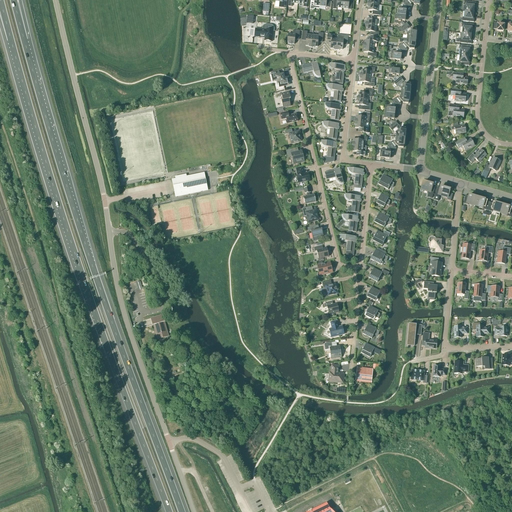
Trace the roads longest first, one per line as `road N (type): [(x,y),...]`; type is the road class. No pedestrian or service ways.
road 1 (unclassified): [(193,511),(122,307),(55,0)]
road 2 (motorway): [(181,511),(103,300),(33,73)]
road 3 (motorway): [(21,77),(80,272),(168,511)]
road 4 (residential): [(352,267),(336,258),(288,52)]
road 5 (tertiary): [(420,170),(438,0)]
road 6 (residential): [(371,165),(342,161),(353,60)]
road 7 (residential): [(511,145),(486,136),(476,115),(484,39)]
